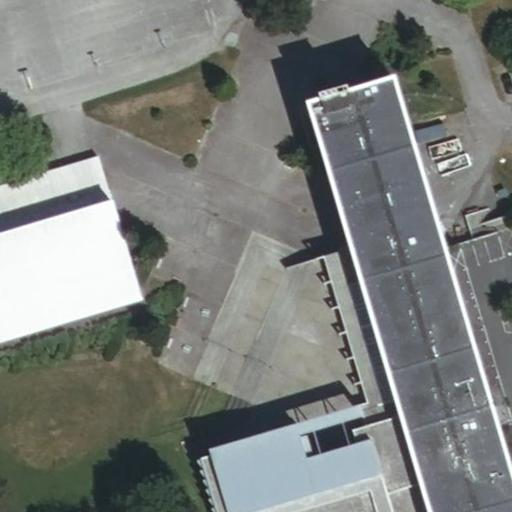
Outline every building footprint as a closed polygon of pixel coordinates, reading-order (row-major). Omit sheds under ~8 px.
[(511,511),(511,481),(445,253),(394,79),(347,93),(345,88),(319,95),(321,101),(308,105),(321,150),(350,249),(427,511),(511,511)] [(0,236),(112,202),(98,158),(0,187),(0,236)] [(0,343),(142,300),(112,202),(0,236),(0,343)] [(427,511),(350,249),(334,254),(344,286),(332,290),(366,403),(357,406),(363,427),(351,430),(355,444),(312,457),(268,470),(260,442),(209,457),(225,511),(427,511)] [(258,435),(260,442),(268,470),(312,457),(305,435),(298,437),(295,424),(258,435)] [(260,442),(258,435),(198,452),(200,459),(209,457),(260,442)] [(225,511),(209,457),(200,459),(215,511),(225,511)]
